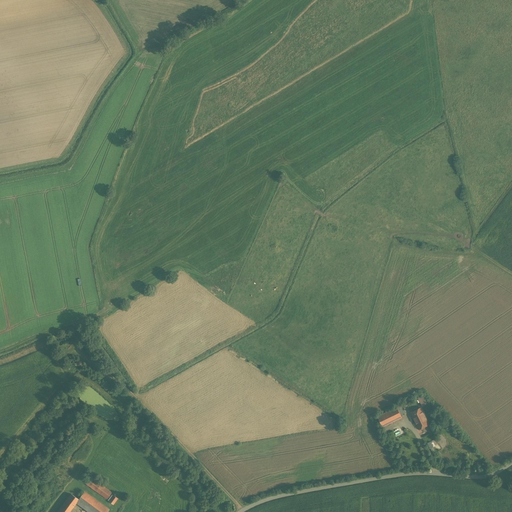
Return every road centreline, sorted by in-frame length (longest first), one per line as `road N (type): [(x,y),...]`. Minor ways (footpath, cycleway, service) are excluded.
road 1 (track): [(241,511),(119,380),(76,350),(84,324),(104,313)]
road 2 (unclassified): [(240,511),(279,495),(410,473),(486,477),(511,463)]
